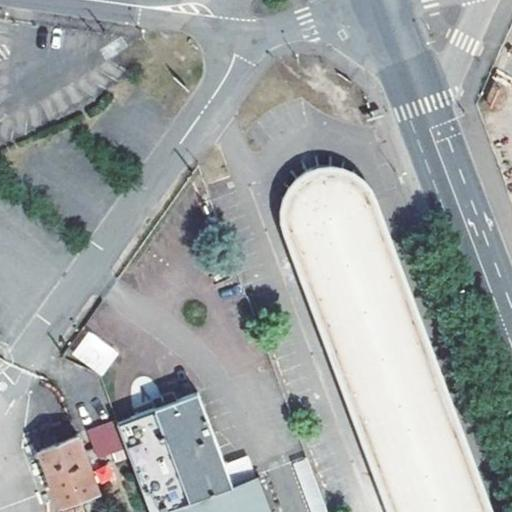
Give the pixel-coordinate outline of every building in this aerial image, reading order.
[(484,511),(462,453),(367,201),(362,192),(356,185),(349,176),(341,170),(328,168),(316,169),(305,173),(295,181),(287,191),(285,201),(286,212),(286,221),(288,230),(394,511),(484,511)] [(87,330),(70,354),(103,377),(120,352),(87,330)] [(196,391),(116,422),(126,448),(150,511),(270,511),(257,476),(233,484),(196,391)] [(126,448),(116,422),(86,433),(96,458),(126,448)] [(40,451),(61,506),(100,491),(79,436),(56,444),(54,438),(42,442),(44,449),(40,451)] [(326,511),(306,458),(293,463),(311,511),(326,511)] [(111,465),(94,469),(98,485),(114,481),(111,465)]
